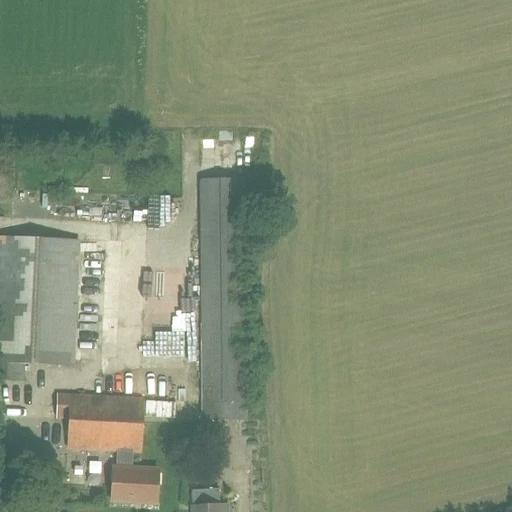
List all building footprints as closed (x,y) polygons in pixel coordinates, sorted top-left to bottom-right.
[(243,179),(200,180),(203,420),(245,419),(243,179)] [(116,212),(116,222),(147,223),(147,212),(116,212)] [(78,241),(0,237),(0,380),(23,381),(24,364),(72,366),(78,241)] [(155,504),(157,470),(131,468),(131,453),(139,453),(142,399),(57,394),(55,418),(69,419),(67,449),(116,452),(115,468),(112,467),(110,501),(155,504)] [(0,511),(17,511),(21,447),(0,445),(0,511)] [(218,489),(191,490),(191,507),(191,511),(226,511),(226,505),(219,505),(218,489)]
